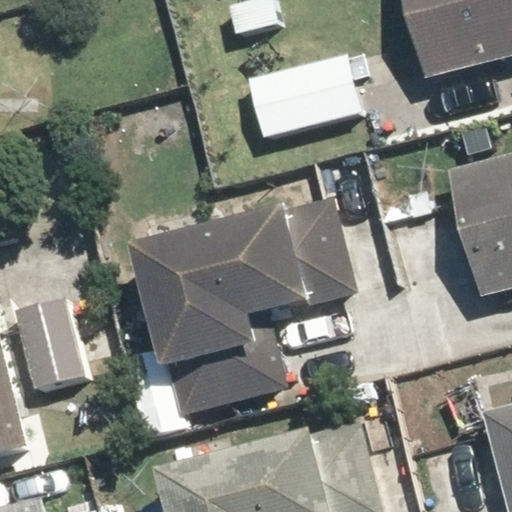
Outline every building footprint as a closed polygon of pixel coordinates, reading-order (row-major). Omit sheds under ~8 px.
[(511,0),(414,0),(433,81),(511,63),(511,0)] [(265,80),(282,145),(383,120),(366,54),(265,80)] [(511,160),(469,171),(500,300),(511,297),(511,160)] [(294,214),(291,201),(145,236),(188,415),(292,390),(275,316),(370,293),(348,201),(294,214)] [(5,286),(0,287),(0,461),(46,450),(5,286)] [(75,297),(25,311),(48,395),(98,382),(75,297)] [(511,409),(500,413),(511,459),(511,409)] [(399,511),(377,423),(185,472),(195,511),(399,511)] [(0,511),(63,511),(60,497),(0,510),(0,511)]
